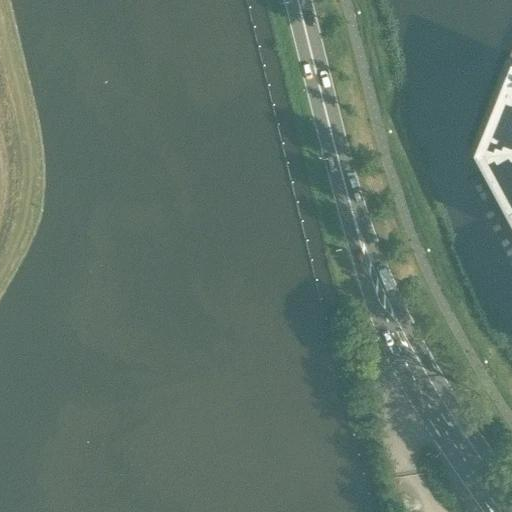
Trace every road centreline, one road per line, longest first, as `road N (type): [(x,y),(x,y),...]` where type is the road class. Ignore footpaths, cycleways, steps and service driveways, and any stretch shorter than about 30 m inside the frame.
road 1 (secondary): [(310,52),(322,137),(372,306),(493,511)]
road 2 (secondary): [(511,493),(395,299),(310,52)]
